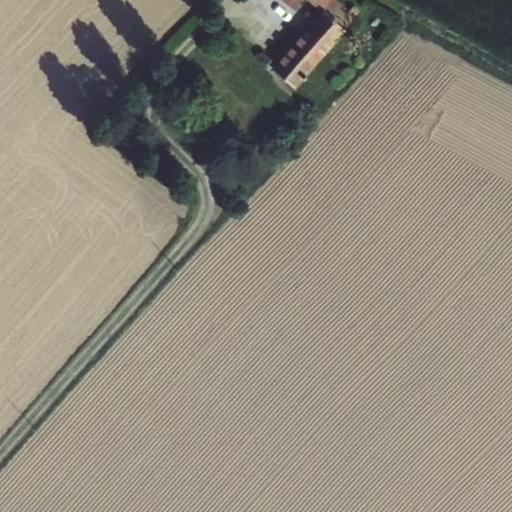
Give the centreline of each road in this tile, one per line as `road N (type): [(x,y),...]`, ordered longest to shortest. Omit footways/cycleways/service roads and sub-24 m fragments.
road 1 (track): [(0,453),(194,232)]
road 2 (track): [(389,0),(511,68)]
